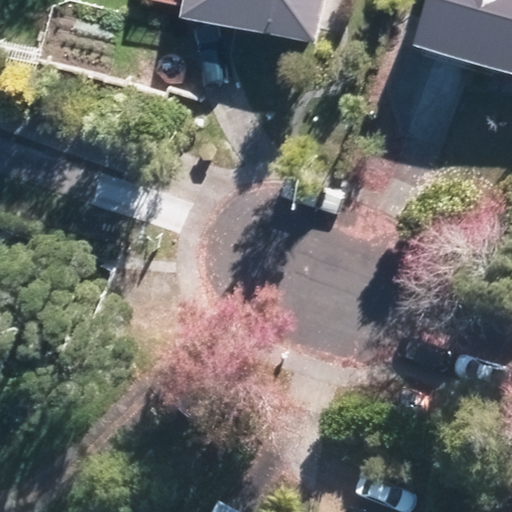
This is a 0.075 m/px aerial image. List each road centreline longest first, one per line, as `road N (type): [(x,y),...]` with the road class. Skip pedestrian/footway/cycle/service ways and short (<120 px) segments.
road 1 (residential): [(287,260),(511,333)]
road 2 (unknown): [(0,154),(190,229)]
